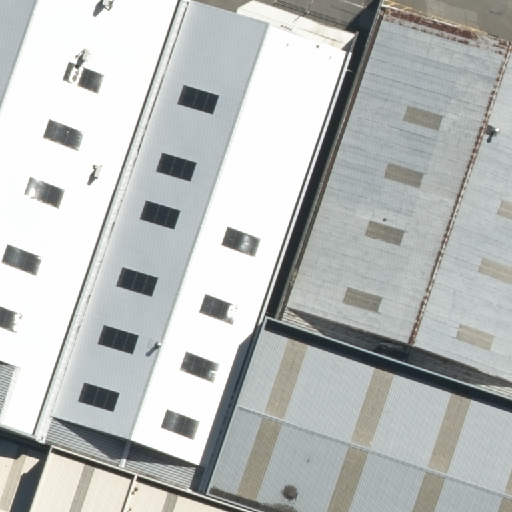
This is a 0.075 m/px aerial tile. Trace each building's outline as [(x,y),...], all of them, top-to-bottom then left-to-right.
[(177,24),(105,0),(0,0),(0,450),(29,460),(177,24)] [(194,511),(341,80),(179,26),(31,462),(178,511),(194,511)] [(511,425),(511,77),(364,27),(257,343),(511,429),(511,425)] [(511,511),(511,441),(254,354),(199,511),(511,511)] [(0,511),(162,511),(0,458),(0,511)]
